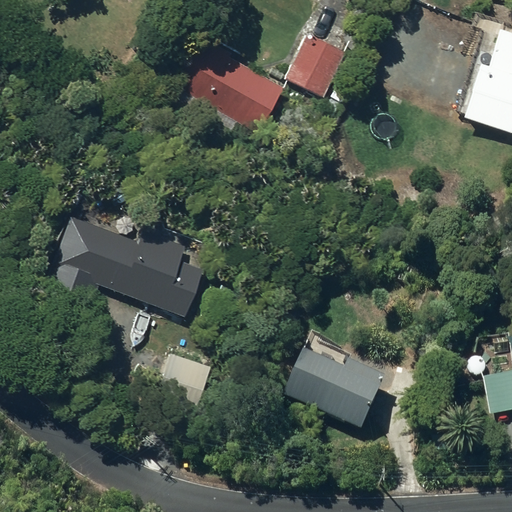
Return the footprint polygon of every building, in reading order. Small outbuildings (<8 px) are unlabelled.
[(511,103),(511,36),(488,29),(478,67),(465,64),(449,118),(502,135),(511,103)] [(223,54),(189,35),(161,84),(248,134),(275,89),(220,58),(223,54)] [(317,99),(338,54),(299,35),(277,80),(317,99)] [(332,83),(325,98),(336,104),(344,88),(332,83)] [(328,118),(335,104),(325,100),(318,114),(328,118)] [(511,179),(496,174),(492,191),(509,195),(511,184),(511,179)] [(175,319),(194,270),(172,262),(176,248),(133,232),(129,243),(62,218),(33,295),(82,313),(91,288),(175,319)] [(406,288),(412,271),(400,267),(393,284),(406,288)] [(71,365),(81,337),(45,323),(34,351),(71,365)] [(210,355),(174,342),(160,381),(195,395),(210,355)] [(374,390),(295,355),(275,399),(354,435),(374,390)]
